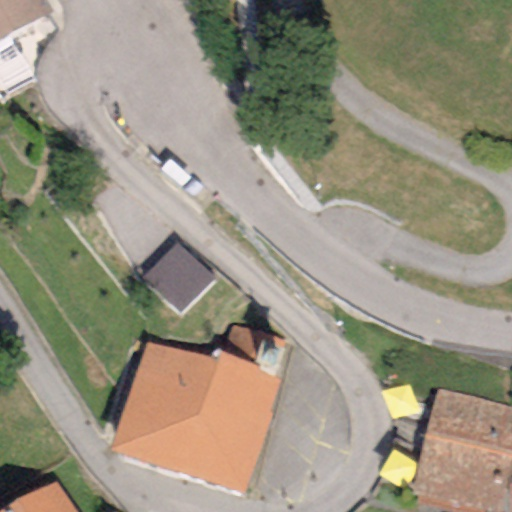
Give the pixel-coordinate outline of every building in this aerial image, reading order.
[(0,0),(0,55),(50,23),(37,0),(0,0)] [(216,285),(174,247),(141,283),(183,321),(216,285)] [(289,347),(235,329),(223,363),(278,381),(289,347)] [(112,461),(179,481),(215,370),(145,350),(112,461)] [(223,363),(218,362),(215,370),(179,481),(244,502),(282,382),(278,381),(223,363)] [(511,412),(438,394),(410,503),(439,511),(499,511),(511,463),(511,412)] [(74,511),(57,486),(16,511),(74,511)]
